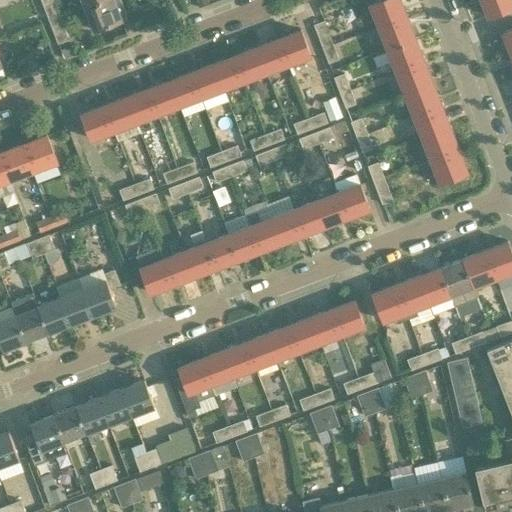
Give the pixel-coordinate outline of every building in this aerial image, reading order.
[(53,0),(40,0),(48,19),(59,15),(53,0)] [(120,19),(113,0),(98,0),(85,5),(94,29),(120,19)] [(378,26),(406,15),(399,0),(377,0),(369,3),(378,26)] [(511,6),(511,0),(481,0),(488,16),(511,6)] [(68,40),(59,15),(48,19),(57,43),(68,40)] [(378,26),(387,48),(415,37),(406,15),(378,26)] [(313,24),(322,48),(333,44),(324,20),(313,24)] [(511,54),(511,28),(502,32),(511,54)] [(278,38),(288,64),(310,55),(300,30),(278,38)] [(387,48),(396,70),(423,60),(415,37),(387,48)] [(278,38),(256,47),(266,72),(288,64),(278,38)] [(333,44),(322,48),(328,63),(338,59),(333,44)] [(256,47),(234,55),(244,80),(266,72),(256,47)] [(234,55),(212,63),(226,98),(247,90),(244,80),(234,55)] [(396,70),(404,92),(432,82),(423,60),(396,70)] [(212,63),(191,71),(200,97),(204,106),(226,98),(212,63)] [(191,71),(169,80),(178,105),(200,97),(191,71)] [(333,77),(339,92),(350,88),(344,73),(333,77)] [(169,80),(147,88),(157,113),(178,105),(169,80)] [(408,117),(413,115),(441,104),(432,82),(404,92),(399,94),(408,117)] [(147,88),(125,96),(135,122),(157,113),(147,88)] [(350,88),(339,92),(345,108),(356,104),(350,88)] [(125,96),(103,104),(117,140),(139,131),(135,122),(125,96)] [(325,110),(308,117),(312,128),(342,116),(334,97),(321,101),(325,110)] [(94,148),(117,140),(103,104),(81,113),(94,148)] [(413,115),(422,137),(449,126),(441,104),(413,115)] [(297,134),(312,128),(308,117),(292,123),(297,134)] [(350,121),(356,137),(367,133),(361,117),(350,121)] [(344,120),(314,132),(318,142),(333,136),(332,134),(347,128),(344,120)] [(422,137),(430,159),(458,148),(449,126),(422,137)] [(280,128),(264,134),(269,144),(284,138),(280,128)] [(210,167),(225,161),(221,150),(214,132),(199,138),(210,167)] [(302,148),(318,142),(314,132),(298,138),(302,148)] [(367,133),(356,137),(362,152),(372,148),(367,133)] [(253,150),(269,144),(264,134),(249,140),(253,150)] [(22,145),(32,171),(57,161),(47,135),(22,145)] [(286,143),(270,149),(274,159),(290,153),(286,143)] [(237,144),(221,150),(225,161),(241,155),(237,144)] [(22,145),(0,152),(0,156),(8,180),(32,171),(22,145)] [(458,148),(430,159),(413,166),(418,177),(435,171),(439,182),(467,171),(458,148)] [(259,165),(274,159),(270,149),(255,154),(259,165)] [(0,156),(0,196),(13,192),(8,180),(0,156)] [(243,159),(227,165),(231,176),(247,170),(243,159)] [(193,161),(177,167),(182,177),(197,171),(193,161)] [(367,165),(373,181),(384,177),(378,161),(367,165)] [(215,182),(231,176),(227,165),(211,171),(215,182)] [(166,183),(182,177),(177,167),(162,173),(166,183)] [(337,191),(346,217),(369,208),(355,174),(333,182),(337,191)] [(392,174),(384,177),(373,181),(381,204),(392,200),(392,198),(400,194),(392,174)] [(183,182),(187,192),(203,187),(199,176),(183,182)] [(149,178),(134,183),(138,194),(153,188),(149,178)] [(172,198),(187,192),(183,182),(168,187),(172,198)] [(123,199),(138,194),(134,183),(119,189),(123,199)] [(337,191),(315,200),(324,225),(346,217),(337,191)] [(139,198),(144,209),(159,203),(155,192),(139,198)] [(128,215),(144,209),(139,198),(124,204),(128,215)] [(315,200),(293,208),(303,234),(324,225),(315,200)] [(293,208),(271,217),(281,242),(303,234),(293,208)] [(64,211),(50,216),(54,226),(68,220),(64,211)] [(223,222),(228,233),(237,259),(259,250),(249,225),(245,213),(223,222)] [(40,231),(54,226),(50,216),(36,222),(40,231)] [(271,217),(249,225),(259,250),(281,242),(271,217)] [(17,229),(3,234),(7,244),(29,235),(23,219),(14,222),(17,229)] [(196,245),(184,250),(194,275),(216,267),(206,242),(201,229),(191,233),(196,245)] [(228,233),(206,242),(216,267),(237,259),(228,233)] [(48,234),(37,238),(43,253),(53,249),(48,234)] [(23,261),(43,253),(37,238),(17,246),(23,261)] [(484,249),(495,277),(511,270),(511,254),(507,241),(484,249)] [(150,292),(172,284),(162,258),(163,258),(158,246),(135,254),(150,292)] [(484,249),(462,258),(473,286),(495,277),(484,249)] [(184,250),(163,258),(162,258),(172,284),(194,275),(184,250)] [(0,251),(0,269),(9,266),(3,251),(0,251)] [(462,258),(440,267),(451,294),(455,305),(466,301),(462,290),(473,286),(462,258)] [(440,267),(418,275),(429,303),(451,294),(440,267)] [(106,280),(82,289),(92,315),(115,306),(108,288),(120,284),(115,270),(103,274),(106,280)] [(418,275),(396,284),(409,318),(418,314),(416,308),(429,303),(418,275)] [(55,286),(60,298),(70,323),(92,315),(82,289),(78,277),(55,286)] [(400,321),(409,318),(396,284),(373,293),(384,320),(397,315),(400,321)] [(60,298),(38,306),(47,332),(70,323),(60,298)] [(332,308),(342,334),(365,325),(355,299),(332,308)] [(38,306),(15,315),(25,340),(47,332),(38,306)] [(332,308),(310,316),(320,342),(342,334),(332,308)] [(0,344),(2,349),(25,340),(15,315),(0,320),(0,344)] [(310,316),(288,325),(298,350),(320,342),(310,316)] [(500,336),(511,331),(511,321),(511,320),(495,325),(500,336)] [(288,325),(267,333),(276,359),(298,350),(288,325)] [(482,331),(467,336),(471,347),(486,342),(482,331)] [(267,333),(245,342),(255,367),(276,359),(267,333)] [(455,353),(471,347),(467,336),(451,342),(455,353)] [(511,448),(511,458),(475,466),(485,509),(511,503),(511,339),(487,348),(511,412),(511,435),(507,437),(509,450),(511,448)] [(245,342),(223,350),(233,376),(255,367),(245,342)] [(437,347),(423,353),(427,363),(441,358),(437,347)] [(223,350),(201,358),(215,394),(237,386),(233,376),(223,350)] [(410,370),(427,363),(423,353),(406,359),(410,370)] [(446,362),(449,371),(462,427),(482,423),(467,357),(446,362)] [(198,401),(215,394),(201,358),(179,367),(182,375),(173,378),(188,416),(197,412),(195,407),(200,405),(198,401)] [(373,371),(358,376),(363,387),(390,377),(384,358),(370,363),(373,371)] [(425,369),(414,373),(422,393),(422,394),(432,390),(425,369)] [(411,398),(422,394),(422,393),(414,373),(403,377),(411,398)] [(347,393),(363,387),(358,376),(342,382),(347,393)] [(121,388),(131,415),(154,406),(144,379),(121,388)] [(367,391),(375,411),(385,407),(378,386),(367,391)] [(330,387),(315,393),(319,404),(333,398),(330,387)] [(121,388),(98,397),(109,423),(131,415),(121,388)] [(364,415),(375,411),(367,391),(356,395),(364,415)] [(303,410),(319,404),(315,393),(298,399),(303,410)] [(98,397),(76,406),(86,432),(90,442),(100,438),(101,441),(114,436),(109,423),(98,397)] [(286,403),(271,409),(275,420),(290,414),(286,403)] [(331,404),(320,408),(328,429),(339,425),(331,404)] [(76,406),(54,414),(64,440),(86,432),(76,406)] [(317,433),(328,429),(320,408),(309,412),(317,433)] [(231,436),(227,425),(221,409),(212,412),(218,429),(197,436),(201,447),(231,436)] [(259,426),(275,420),(271,409),(255,415),(259,426)] [(41,449),(64,440),(54,414),(31,423),(34,431),(23,435),(33,463),(45,458),(41,449)] [(227,425),(231,436),(247,431),(244,419),(227,425)] [(186,427),(168,434),(170,439),(177,457),(195,450),(186,427)] [(0,435),(0,465),(18,458),(8,432),(0,435)] [(257,432),(247,436),(255,456),(265,452),(257,432)] [(242,461),(255,456),(247,436),(235,440),(242,461)] [(222,445),(200,453),(208,474),(228,466),(222,445)] [(156,447),(145,451),(151,467),(162,463),(156,447)] [(139,471),(151,467),(145,451),(133,456),(139,471)] [(208,474),(200,453),(187,457),(195,478),(208,474)] [(96,457),(100,468),(106,483),(117,479),(109,456),(105,454),(96,457)] [(439,467),(449,508),(473,503),(465,471),(452,474),(450,465),(439,467)] [(433,511),(449,508),(439,467),(439,468),(441,476),(417,482),(424,511),(433,511)] [(95,488),(106,483),(100,468),(89,472),(95,488)] [(50,473),(40,477),(43,486),(48,484),(53,482),(50,473)] [(391,478),(393,488),(398,511),(424,511),(417,482),(406,485),(403,475),(391,478)] [(135,478),(126,481),(133,502),(143,498),(135,478)] [(121,506),(133,502),(126,481),(113,486),(121,506)] [(50,490),(54,502),(65,498),(60,486),(50,490)] [(398,511),(393,488),(369,493),(373,511),(398,511)] [(373,511),(369,493),(345,499),(348,511),(373,511)] [(94,511),(88,496),(79,499),(83,511),(94,511)] [(303,500),(303,502),(305,511),(348,511),(345,499),(321,505),(319,496),(303,500)] [(26,511),(21,499),(9,504),(12,511),(26,511)] [(69,511),(83,511),(79,499),(66,504),(69,511)] [(293,511),(290,511),(305,511),(303,502),(292,505),(293,511)]
